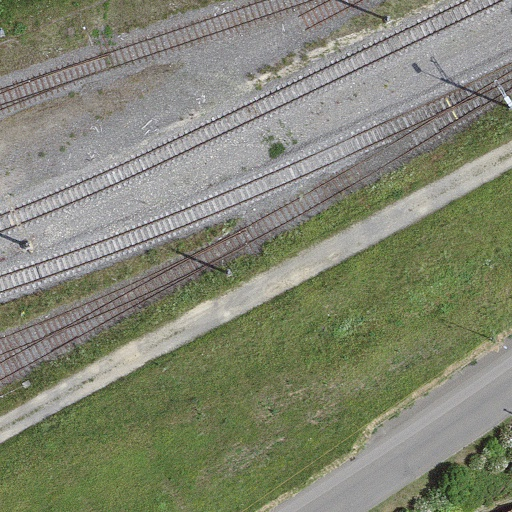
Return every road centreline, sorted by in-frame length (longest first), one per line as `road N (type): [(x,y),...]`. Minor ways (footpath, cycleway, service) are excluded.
road 1 (track): [(511,161),(0,439)]
road 2 (unclassified): [(511,383),(318,511)]
